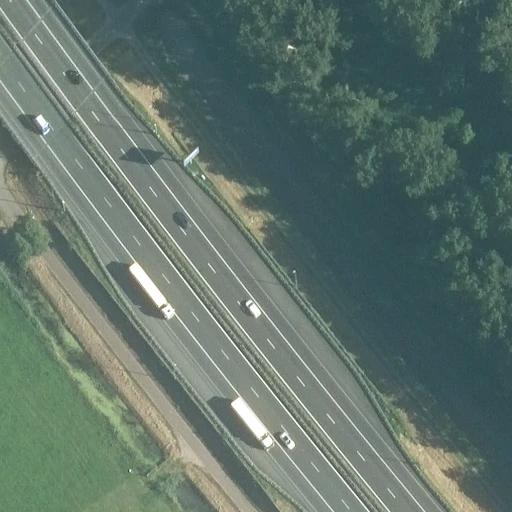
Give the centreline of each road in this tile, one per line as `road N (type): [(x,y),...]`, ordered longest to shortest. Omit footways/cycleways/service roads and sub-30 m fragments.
road 1 (track): [(503,511),(100,0)]
road 2 (motorway): [(414,511),(230,286),(20,0)]
road 3 (motorway): [(0,74),(43,140),(340,511)]
road 4 (unclassified): [(248,511),(0,197)]
road 5 (tertiary): [(0,151),(141,0)]
